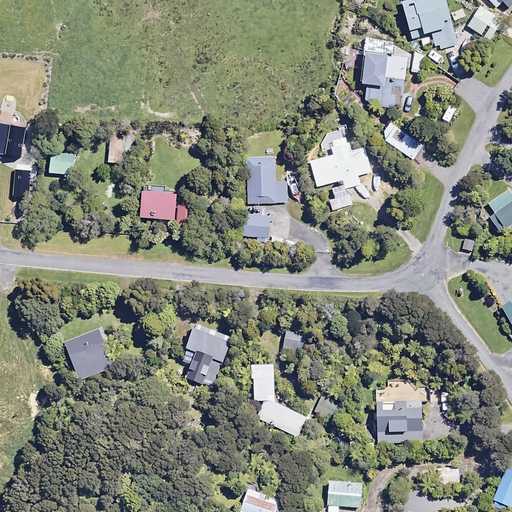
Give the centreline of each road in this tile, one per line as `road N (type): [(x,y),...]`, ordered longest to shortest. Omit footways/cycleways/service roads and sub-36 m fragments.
road 1 (unclassified): [(0,256),(350,285),(376,284),(418,266)]
road 2 (unclassified): [(418,266),(511,74)]
road 3 (residential): [(418,266),(511,392)]
